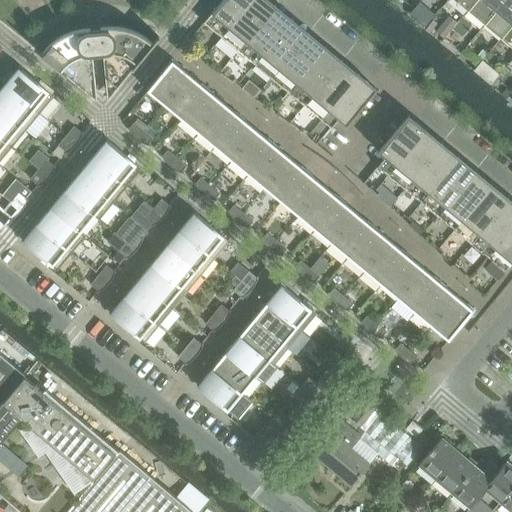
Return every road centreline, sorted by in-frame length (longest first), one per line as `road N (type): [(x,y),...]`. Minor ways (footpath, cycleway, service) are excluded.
road 1 (unclassified): [(292,511),(0,274)]
road 2 (residential): [(511,183),(297,0)]
road 3 (residential): [(511,310),(459,379),(500,416)]
